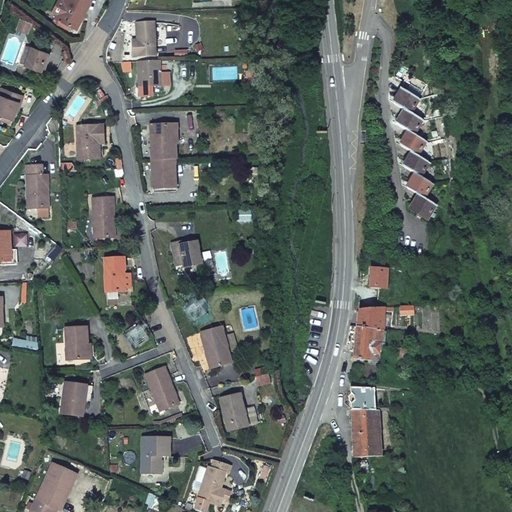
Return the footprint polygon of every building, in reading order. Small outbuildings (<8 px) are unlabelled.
[(90,0),(67,0),(57,19),(76,29),(90,0)] [(156,56),(154,23),(136,23),(137,40),(137,45),(132,46),(133,57),(156,56)] [(47,53),(31,47),(25,65),(40,71),(47,53)] [(45,66),(49,54),(47,53),(40,71),(46,73),(47,67),(45,66)] [(160,66),(160,61),(138,62),(139,86),(160,86),(160,73),(160,66)] [(255,81),(255,71),(246,71),(247,81),(255,81)] [(160,73),(160,86),(169,86),(169,73),(166,73),(160,73)] [(391,102),(404,109),(410,113),(419,99),(400,88),(391,102)] [(23,96),(2,89),(0,93),(0,114),(13,119),(16,111),(19,103),(21,103),(23,96)] [(104,96),(100,89),(96,92),(100,99),(104,96)] [(395,124),(407,131),(414,135),(422,121),(410,113),(404,109),(395,124)] [(176,160),(174,124),(150,125),(152,161),(174,160),(176,160)] [(104,145),(103,125),(77,126),(78,160),(99,159),(99,145),(104,145)] [(398,145),(411,152),(417,156),(426,142),(414,135),(407,131),(398,145)] [(402,166),(414,173),(420,177),(429,162),(417,156),(411,152),(402,166)] [(175,188),(174,160),(152,161),(151,161),(153,189),(175,188)] [(42,176),(42,166),(27,166),(28,209),(48,208),(48,197),(47,198),(46,175),(42,176)] [(405,187),(417,194),(423,198),(432,184),(420,177),(414,173),(405,187)] [(423,198),(417,194),(408,209),(426,219),(435,205),(423,198)] [(113,206),(113,198),(93,198),(94,238),(115,238),(114,227),(113,227),(112,206),(113,206)] [(10,250),(9,232),(0,232),(0,261),(11,261),(10,250)] [(201,264),(197,242),(180,245),(179,242),(172,244),(176,266),(183,265),(183,267),(201,264)] [(0,265),(17,265),(16,250),(10,250),(11,261),(0,261),(0,265)] [(124,270),(124,258),(104,259),(106,292),(124,291),(124,289),(124,274),(124,270)] [(305,262),(305,271),(320,272),(320,263),(305,262)] [(369,288),(386,289),(387,270),(371,268),(369,288)] [(414,314),(413,305),(400,306),(400,315),(414,314)] [(383,312),(383,308),(358,310),(356,327),(383,330),(383,312)] [(87,345),(86,327),(65,328),(66,360),(88,360),(87,345)] [(231,363),(222,327),(200,333),(209,369),(231,363)] [(383,332),(383,330),(356,327),(353,359),(371,362),(371,353),(379,354),(380,344),(382,344),(383,332)] [(409,359),(409,348),(395,348),(396,359),(409,359)] [(167,375),(164,367),(146,375),(160,412),(179,404),(175,394),(174,395),(166,376),(167,375)] [(84,401),(87,386),(65,383),(61,414),(82,417),(84,401)] [(350,388),(352,410),(375,410),(374,389),(350,388)] [(244,410),(240,394),(220,399),(228,432),(246,427),(242,411),(244,411),(244,410)] [(250,426),(246,409),(244,410),(244,411),(242,411),(246,427),(250,426)] [(375,410),(352,410),(354,458),(381,456),(378,411),(375,410)] [(169,456),(170,438),(142,438),(142,474),(158,474),(158,461),(158,456),(169,456)] [(324,459),(323,467),(335,467),(335,459),(324,459)] [(366,459),(358,461),(360,474),(369,472),(366,459)] [(203,484),(198,499),(209,503),(220,506),(222,499),(227,501),(230,492),(220,489),(225,473),(228,474),(230,467),(213,461),(211,468),(208,468),(208,469),(203,484)] [(53,464),(37,499),(30,511),(54,511),(57,508),(60,510),(76,475),(53,464)] [(203,484),(208,469),(201,467),(196,481),(203,484)] [(150,494),(145,507),(150,508),(155,496),(150,494)] [(209,503),(198,499),(195,509),(206,511),(209,503)]
